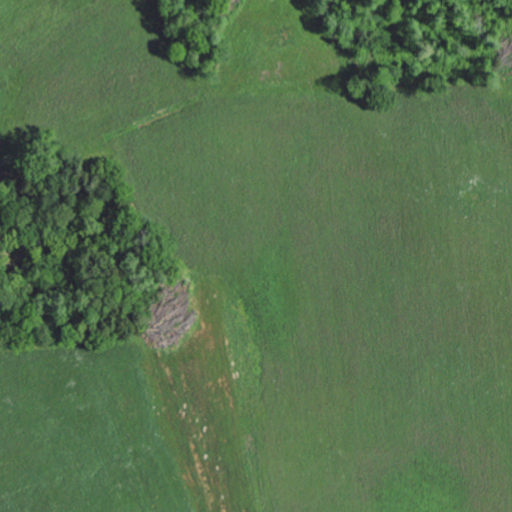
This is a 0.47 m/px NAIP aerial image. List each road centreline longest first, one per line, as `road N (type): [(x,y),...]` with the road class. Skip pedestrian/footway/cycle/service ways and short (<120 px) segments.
road 1 (residential): [(129,138),(150,357),(195,511)]
road 2 (residential): [(231,0),(129,138),(86,127),(0,144)]
